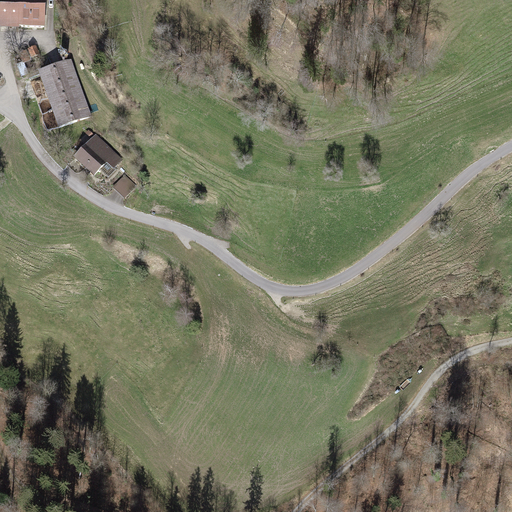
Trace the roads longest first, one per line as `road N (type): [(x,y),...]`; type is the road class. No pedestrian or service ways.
road 1 (track): [(0,107),(55,170),(92,197),(199,238),(284,290),(330,284),(366,264),(511,147)]
road 2 (track): [(511,340),(469,351),(439,370),(402,418),(301,511)]
